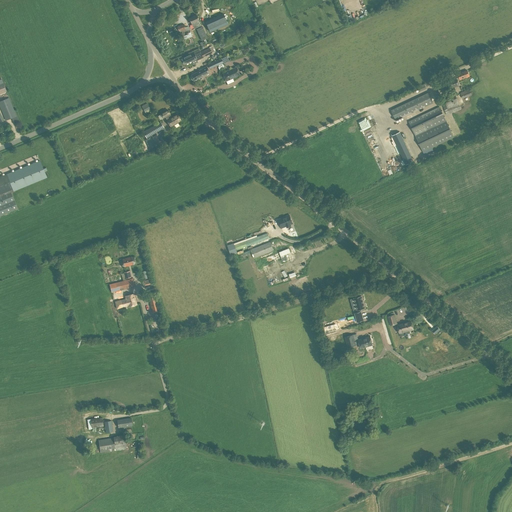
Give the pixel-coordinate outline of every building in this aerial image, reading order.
[(206,23),(210,32),(228,23),(224,14),(206,23)] [(196,15),(189,18),(191,24),(194,29),(201,26),(198,21),(199,21),(196,15)] [(198,54),(195,56),(197,60),(212,53),(210,49),(201,53),(200,52),(197,54),(198,54)] [(191,54),(182,58),(185,64),(193,60),(191,54)] [(220,58),(208,65),(210,69),(223,63),(220,58)] [(191,76),(190,77),(192,80),(193,80),(194,81),(205,75),(205,76),(210,73),(206,67),(199,70),(199,71),(191,75),(191,76)] [(236,68),(222,74),(225,81),(239,75),(236,68)] [(457,74),(459,78),(456,79),(457,81),(470,77),(467,70),(457,74)] [(459,86),(457,81),(456,79),(446,82),(449,92),(455,90),(454,88),(459,86)] [(469,89),(460,93),(462,98),(471,95),(469,89)] [(428,94),(391,111),(395,121),(417,110),(432,103),(428,94)] [(7,95),(0,97),(0,105),(6,120),(16,116),(7,95)] [(455,95),(440,101),(446,115),(460,109),(455,95)] [(421,116),(409,122),(423,152),(425,151),(426,150),(454,137),(445,119),(440,107),(421,116)] [(168,110),(161,114),(163,118),(165,117),(166,119),(166,120),(171,128),(181,121),(176,114),(171,117),(170,114),(168,110)] [(368,124),(376,121),(372,111),(364,115),(368,124)] [(161,122),(143,132),(147,138),(164,128),(161,122)] [(150,137),(145,140),(150,149),(156,146),(150,137)] [(0,215),(18,209),(11,192),(47,177),(40,161),(0,176),(0,215)] [(290,215),(278,219),(279,222),(284,221),(285,222),(286,224),(292,222),(290,215)] [(267,234),(235,245),(236,250),(268,239),(267,234)] [(270,242),(251,250),(252,252),(254,258),(274,250),(270,242)] [(237,253),(236,250),(235,245),(234,244),(227,246),(231,255),(237,253)] [(123,259),(121,262),(122,265),(124,267),(134,265),(135,262),(134,258),(132,257),(123,259)] [(125,275),(122,275),(123,281),(126,280),(126,279),(131,277),(129,271),(124,273),(125,275)] [(121,282),(110,284),(112,292),(123,289),(135,286),(133,279),(123,281),(121,282)] [(126,299),(120,301),(122,307),(127,306),(128,307),(137,305),(134,294),(125,296),(126,299)] [(365,308),(361,296),(360,296),(360,295),(355,296),(355,298),(354,298),(357,310),(358,310),(358,312),(355,313),(357,322),(364,320),(361,311),(360,309),(365,308)] [(390,315),(388,316),(390,325),(397,323),(395,314),(394,314),(390,315)] [(411,321),(397,325),(399,333),(400,333),(404,332),(413,329),(411,321)] [(338,323),(323,327),(325,333),(340,329),(338,323)] [(353,335),(345,337),(348,347),(356,345),(355,345),(359,344),(361,348),(372,345),(372,342),(372,339),(371,339),(370,336),(358,340),(354,341),(353,335)] [(103,418),(91,419),(91,425),(92,427),(104,425),(103,418)] [(131,418),(117,420),(118,427),(132,425),(131,418)] [(112,421),(104,422),(106,433),(113,432),(112,421)] [(114,438),(99,440),(101,453),(127,449),(125,436),(114,437),(114,438)]
